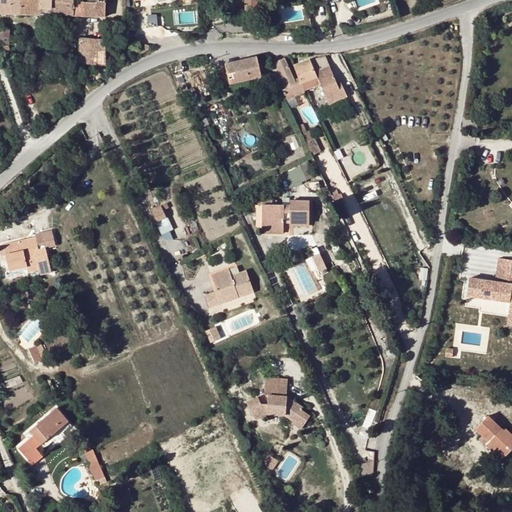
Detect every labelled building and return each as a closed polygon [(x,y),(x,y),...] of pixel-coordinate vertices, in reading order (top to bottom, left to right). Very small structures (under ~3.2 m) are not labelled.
[(0,0),(0,13),(22,14),(21,0),(0,0)] [(40,15),(40,0),(21,0),(22,14),(40,15)] [(40,0),(40,15),(52,15),(52,0),(40,0)] [(75,1),(74,0),(52,0),(52,15),(74,16),(75,1)] [(88,0),(88,1),(75,1),(74,16),(105,17),(105,0),(88,0)] [(245,0),(246,11),(252,14),(259,13),(257,0),(245,0)] [(176,31),(166,18),(148,16),(149,27),(161,27),(166,31),(176,31)] [(0,44),(8,45),(9,30),(0,29),(0,44)] [(106,65),(106,41),(79,38),(79,62),(106,65)] [(11,55),(8,45),(0,44),(0,47),(3,56),(11,55)] [(340,90),(338,84),(330,68),(316,73),(313,68),(322,64),(320,57),(311,61),(310,60),(294,66),(302,84),(317,78),(320,85),(329,105),(348,96),(344,88),(340,90)] [(226,65),(230,84),(240,81),(262,77),(257,58),(226,65)] [(271,65),(278,81),(283,79),(292,75),(284,59),(271,65)] [(288,88),(296,84),(292,75),(283,79),(288,88)] [(302,84),(304,91),(320,85),(317,78),(302,84)] [(232,92),(242,90),(240,81),(230,84),(232,92)] [(201,106),(194,89),(189,92),(196,108),(201,106)] [(301,167),(296,169),(302,183),(307,180),(301,167)] [(296,169),(289,173),(295,186),(302,183),(296,169)] [(290,189),(295,186),(289,173),(284,175),(290,189)] [(257,205),(263,206),(272,206),(272,197),(257,197),(257,205)] [(290,206),(272,206),(263,206),(262,227),(284,227),(285,221),(290,221),(289,223),(309,224),(309,202),(290,201),(290,206)] [(165,203),(152,209),(163,234),(176,228),(165,203)] [(21,241),(4,245),(6,255),(9,271),(10,276),(39,270),(41,277),(52,274),(46,249),(54,247),(52,234),(36,238),(39,251),(32,252),(31,250),(24,251),(21,241)] [(31,250),(32,252),(39,251),(36,238),(21,241),(24,251),(31,250)] [(343,256),(341,251),(335,254),(337,259),(343,256)] [(307,259),(316,273),(328,266),(320,252),(307,259)] [(511,260),(498,258),(497,272),(511,274),(511,260)] [(214,289),(203,292),(206,305),(218,302),(217,296),(234,291),(236,297),(252,292),(246,271),(229,275),(228,268),(210,272),(214,289)] [(511,274),(497,272),(495,282),(511,284),(511,274)] [(511,302),(511,284),(495,282),(469,278),(467,296),(511,302)] [(234,291),(217,296),(218,302),(236,297),(234,291)] [(220,338),(214,327),(205,330),(211,342),(220,338)] [(35,363),(40,361),(33,347),(28,350),(35,363)] [(453,349),(446,349),(445,357),(452,358),(453,349)] [(290,377),(268,375),(266,393),(270,393),(269,402),(263,402),(260,394),(248,400),(256,416),(266,410),(287,413),(295,417),(293,421),(302,426),(310,413),(301,408),(303,405),(289,396),(290,377)] [(31,431),(42,444),(68,422),(56,409),(31,431)] [(502,457),(511,447),(511,434),(505,428),(503,429),(488,415),(475,429),(481,435),(478,438),(492,451),(494,449),(502,457)] [(71,426),(68,422),(42,444),(46,448),(71,426)] [(104,476),(98,462),(91,465),(98,478),(104,476)]
